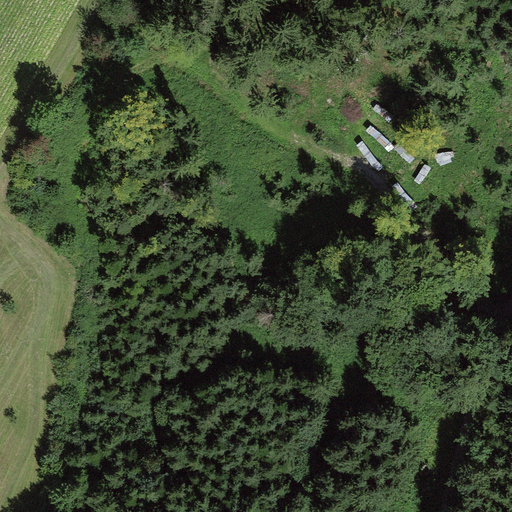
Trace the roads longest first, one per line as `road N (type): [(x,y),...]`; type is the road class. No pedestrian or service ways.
road 1 (track): [(511,300),(495,327),(445,511)]
road 2 (track): [(503,315),(378,169)]
